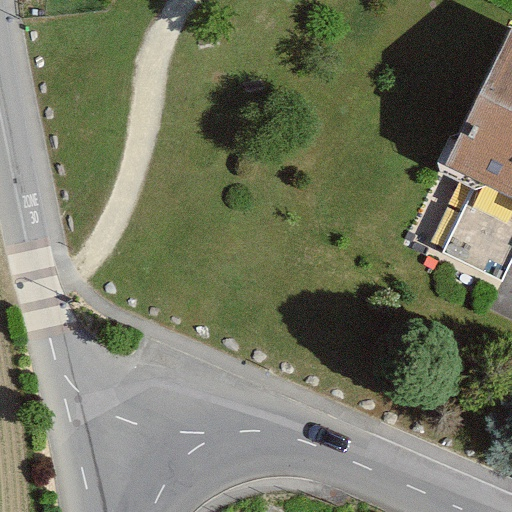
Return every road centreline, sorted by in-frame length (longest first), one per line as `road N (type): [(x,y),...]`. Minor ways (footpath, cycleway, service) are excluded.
road 1 (residential): [(117,463),(42,296),(0,6)]
road 2 (residential): [(117,463),(239,430),(488,511)]
